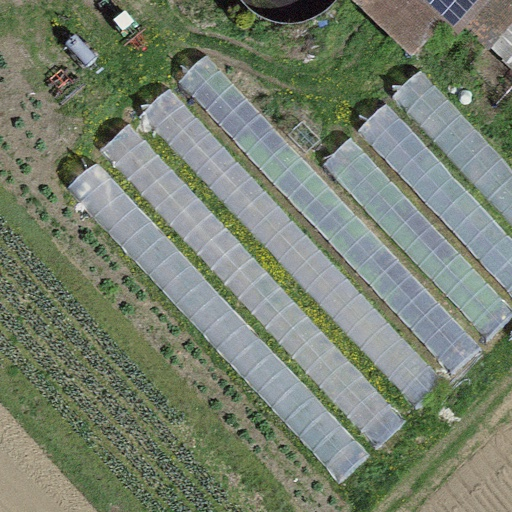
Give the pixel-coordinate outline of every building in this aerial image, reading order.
[(240,0),(241,2),(254,19),(272,31),(301,35),(321,30),(339,18),(351,0),(240,0)] [(431,0),(453,20),(471,0),(431,0)] [(511,0),(489,0),(466,24),(503,59),(511,49),(511,0)] [(342,475),(485,343),(212,49),(69,181),(342,475)] [(511,49),(503,59),(511,67),(511,49)] [(323,156),(483,337),(511,311),(511,159),(427,64),(323,156)]
